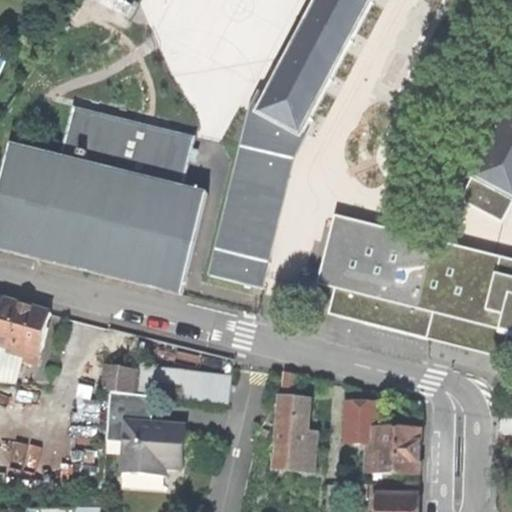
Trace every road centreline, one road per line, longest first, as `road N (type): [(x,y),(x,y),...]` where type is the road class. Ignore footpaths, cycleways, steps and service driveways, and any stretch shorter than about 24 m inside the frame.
road 1 (residential): [(265,342),(452,392),(455,511)]
road 2 (residential): [(0,278),(265,342)]
road 3 (residential): [(265,342),(223,511)]
